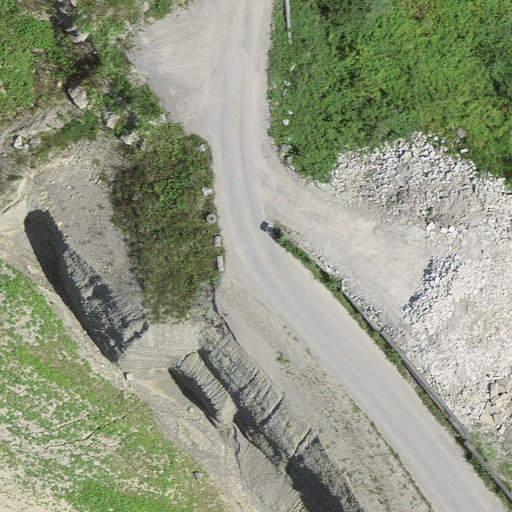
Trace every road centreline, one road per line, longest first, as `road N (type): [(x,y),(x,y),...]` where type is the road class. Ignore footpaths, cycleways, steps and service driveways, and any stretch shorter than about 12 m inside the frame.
road 1 (unknown): [(230,511),(219,345),(178,207),(229,0)]
road 2 (track): [(230,198),(427,451),(462,511)]
